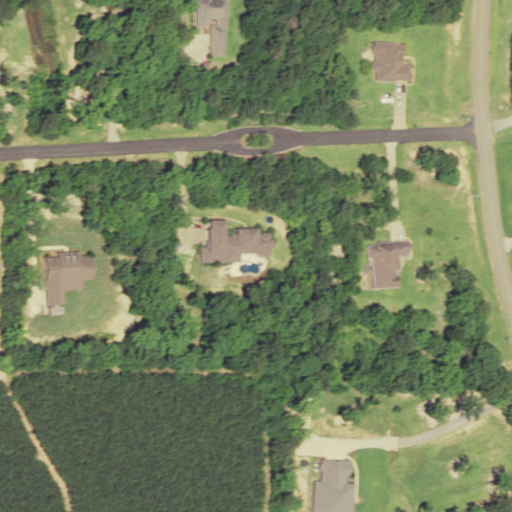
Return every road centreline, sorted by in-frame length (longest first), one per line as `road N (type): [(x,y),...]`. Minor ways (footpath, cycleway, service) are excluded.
road 1 (residential): [(481,132),(365,137),(265,130),(177,146),(0,152)]
road 2 (residential): [(511,308),(481,132),(485,0)]
